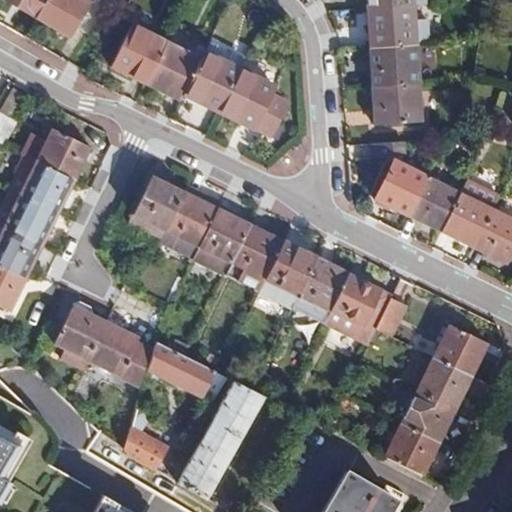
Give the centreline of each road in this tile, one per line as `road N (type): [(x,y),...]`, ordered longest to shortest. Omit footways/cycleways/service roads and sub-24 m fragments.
road 1 (residential): [(327,216),(319,50),(292,0)]
road 2 (unknown): [(174,511),(93,472),(71,453),(52,415),(10,382)]
road 3 (residential): [(327,216),(511,305)]
road 4 (residential): [(145,126),(327,216)]
road 5 (residential): [(145,126),(70,279)]
road 6 (residential): [(0,61),(64,101),(145,126)]
